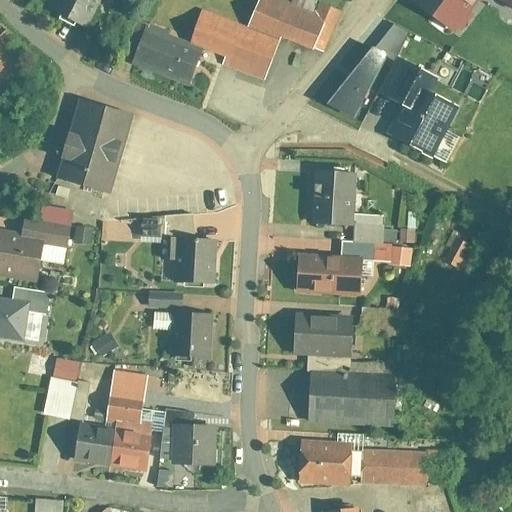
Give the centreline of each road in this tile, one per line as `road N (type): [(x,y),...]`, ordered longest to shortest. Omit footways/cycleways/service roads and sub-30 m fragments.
road 1 (residential): [(267,499),(250,420),(254,197),(246,161)]
road 2 (residential): [(267,499),(0,477)]
road 3 (residential): [(246,161),(383,0)]
road 4 (residential): [(246,161),(225,133),(78,74)]
road 5 (residential): [(78,74),(52,140),(0,178)]
